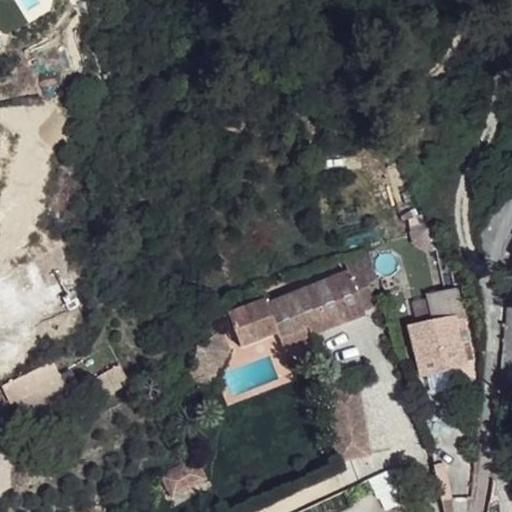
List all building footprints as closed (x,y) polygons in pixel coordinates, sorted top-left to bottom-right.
[(264,300),(231,314),(245,346),(277,333),(279,339),(307,328),(310,337),(365,315),(363,312),(384,303),(372,251),(363,251),(343,260),(347,272),(266,305),(264,300)] [(412,329),(423,377),(466,367),(455,319),(412,329)] [(307,328),(279,339),(283,348),(310,337),(307,328)] [(215,333),(200,360),(218,370),(232,343),(215,333)] [(31,374),(8,385),(15,400),(37,390),(43,404),(21,413),(26,425),(61,410),(60,408),(73,403),(55,364),(44,368),(50,382),(36,388),(31,374)] [(118,366),(93,380),(103,398),(128,384),(118,366)] [(371,454),(361,384),(330,389),(340,458),(371,454)] [(8,385),(3,386),(10,404),(16,402),(15,400),(8,385)] [(16,402),(21,413),(43,404),(37,390),(15,400),(16,402)] [(213,482),(200,455),(159,474),(172,501),(213,482)]
